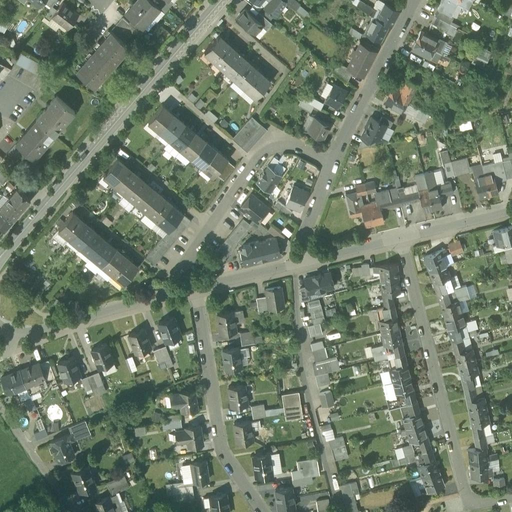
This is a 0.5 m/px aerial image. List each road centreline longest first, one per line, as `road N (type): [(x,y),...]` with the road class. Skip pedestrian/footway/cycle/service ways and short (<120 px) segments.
road 1 (secondary): [(220,0),(0,256)]
road 2 (residential): [(400,239),(466,494),(478,506),(511,499)]
road 3 (residential): [(337,511),(300,367),(292,265)]
road 4 (residential): [(262,511),(222,452),(194,290)]
road 5 (residential): [(331,163),(290,145),(271,149),(165,279)]
road 6 (residential): [(194,290),(12,335)]
road 7 (residential): [(416,0),(331,163)]
road 8 (residential): [(0,408),(76,511)]
